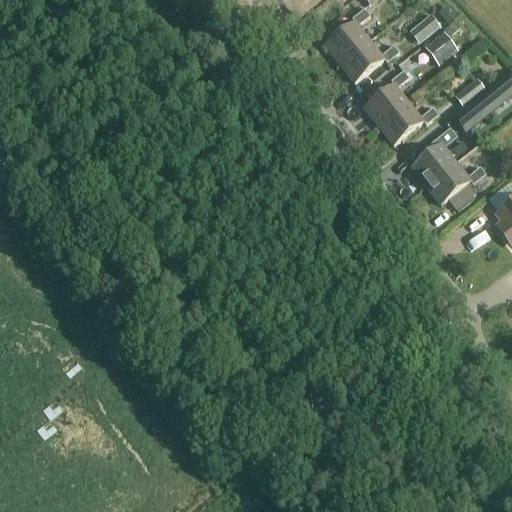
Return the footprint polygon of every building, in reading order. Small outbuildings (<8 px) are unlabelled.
[(284,0),(301,20),(326,0),(344,0),(347,3),(350,0),(284,0)] [(360,0),(363,3),(369,11),(382,0),(360,0)] [(447,8),(438,16),(447,27),(456,20),(447,8)] [(339,69),(369,45),(357,30),(370,21),(364,13),(351,23),(354,26),(324,49),(339,69)] [(407,36),(417,49),(438,32),(428,19),(407,36)] [(460,52),(475,36),(467,29),(452,44),(460,52)] [(441,36),(422,51),(428,59),(437,69),(449,60),(456,55),(441,36)] [(369,45),(339,69),(354,88),(384,64),(386,67),(399,58),(393,50),(381,60),(369,45)] [(378,131),(408,107),(397,92),(409,83),(403,75),(390,85),(393,88),(363,112),(378,131)] [(511,77),(510,76),(452,122),(464,136),(511,97),(511,77)] [(461,112),(483,94),(475,83),(452,101),(461,112)] [(420,122),(408,107),(378,131),(393,150),(423,127),(425,130),(438,120),(432,112),(420,122)] [(425,191),(455,167),(443,152),(456,142),(450,135),(437,145),(440,148),(410,171),(425,191)] [(455,167),(425,191),(440,210),(447,205),(455,215),(474,200),(466,190),(470,186),(472,189),(485,179),(479,172),(466,182),(455,167)] [(508,233),(505,235),(505,240),(510,247),(511,247),(511,206),(497,219),(508,233)]
